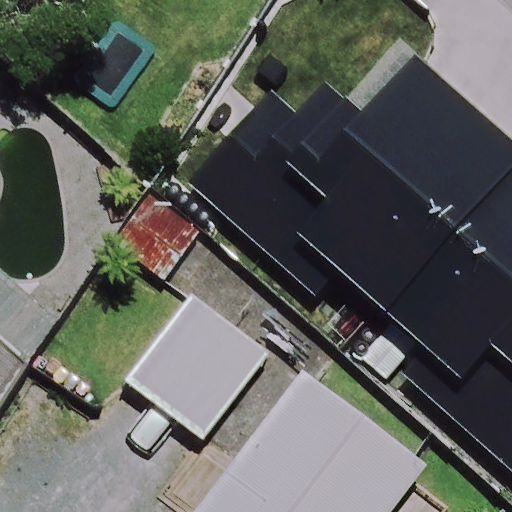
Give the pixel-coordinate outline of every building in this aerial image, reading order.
[(0,0),(0,18),(15,0),(0,0)] [(511,0),(317,0),(272,36),(511,248),(511,0)] [(269,363),(188,302),(124,388),(204,449),(269,363)] [(0,416),(28,383),(0,360),(0,416)] [(396,511),(424,477),(305,384),(204,511),(396,511)]
